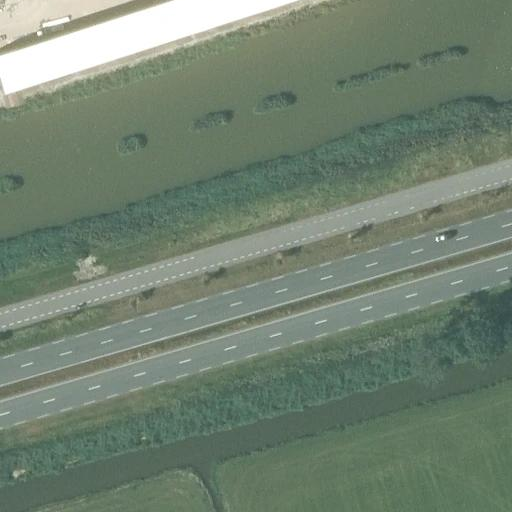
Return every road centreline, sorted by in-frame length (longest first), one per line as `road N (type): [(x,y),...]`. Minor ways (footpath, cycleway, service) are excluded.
road 1 (primary): [(511,223),(0,373)]
road 2 (primary): [(0,416),(511,267)]
road 3 (unclassified): [(511,171),(0,320)]
